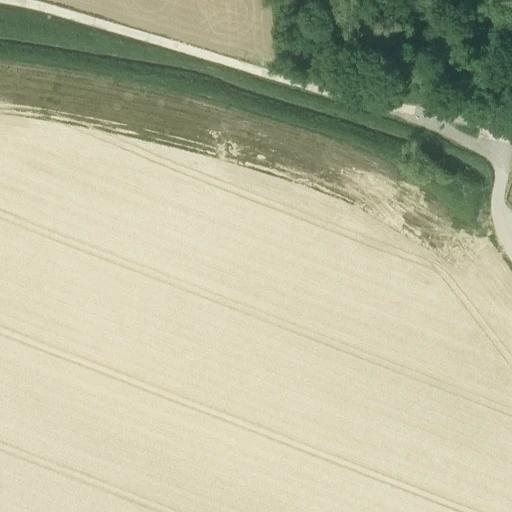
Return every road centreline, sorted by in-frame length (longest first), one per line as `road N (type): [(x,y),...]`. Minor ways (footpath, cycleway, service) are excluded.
road 1 (track): [(505,0),(500,127)]
road 2 (unclassified): [(500,127),(502,229),(511,247)]
